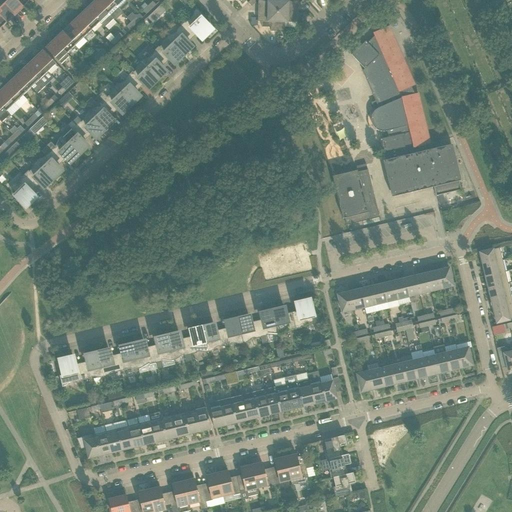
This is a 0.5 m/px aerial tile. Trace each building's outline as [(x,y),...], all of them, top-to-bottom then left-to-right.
[(0,0),(0,22),(3,26),(15,14),(0,0)] [(23,0),(0,0),(15,14),(27,3),(23,0)] [(110,0),(96,0),(96,1),(113,19),(116,20),(121,14),(121,11),(110,0)] [(110,0),(121,11),(129,4),(125,0),(110,0)] [(261,0),(262,1),(258,1),(258,11),(278,12),(278,0),(261,0)] [(278,0),(278,12),(298,12),(298,0),(278,0)] [(113,19),(96,1),(87,9),(105,27),(113,19)] [(148,6),(151,10),(156,5),(152,1),(148,6)] [(151,10),(148,6),(143,11),(146,14),(151,10)] [(159,6),(155,10),(160,16),(165,12),(159,6)] [(185,22),(180,26),(192,38),(196,34),(197,36),(200,39),(203,37),(212,28),(202,18),(204,16),(196,8),(194,11),(192,16),(190,18),(185,22)] [(87,9),(79,17),(92,30),(100,22),(87,9)] [(278,12),(258,11),(258,21),(262,22),(262,26),(271,27),(270,31),(277,32),(278,12)] [(298,12),(278,12),(277,32),(284,32),(284,22),(298,22),(298,12)] [(92,30),(79,17),(71,25),(83,38),(92,30)] [(131,22),(134,25),(139,21),(136,17),(131,22)] [(134,25),(131,22),(126,26),(130,30),(134,25)] [(83,38),(71,25),(63,32),(75,46),(83,38)] [(429,143),(417,94),(414,94),(411,86),(414,85),(388,27),(387,27),(386,26),(386,25),(380,30),(374,33),(375,36),(367,43),(365,41),(351,55),(364,69),(363,70),(362,70),(378,108),(373,112),(371,117),(371,124),(375,129),(381,131),(387,131),(388,137),(380,139),(385,160),(383,161),(392,197),(433,187),(436,196),(437,196),(443,194),(461,190),(459,181),(461,180),(452,144),(430,149),(429,143)] [(168,35),(166,37),(183,55),(190,49),(192,47),(189,44),(188,42),(192,38),(180,26),(175,30),(176,31),(173,33),(168,35)] [(75,46),(63,32),(54,40),(67,53),(75,46)] [(119,33),(115,37),(118,41),(123,36),(119,33)] [(118,41),(115,37),(110,42),(113,46),(118,41)] [(158,46),(154,51),(166,63),(169,60),(170,59),(171,61),(174,64),(177,62),(183,55),(166,37),(164,40),(161,45),(159,47),(158,46)] [(67,53),(54,40),(46,48),(61,64),(69,56),(67,54),(67,53)] [(126,40),(122,43),(127,48),(131,45),(126,40)] [(142,60),(139,62),(157,80),(164,74),(166,72),(163,69),(162,67),(164,65),(166,63),(154,51),(150,47),(146,52),(149,55),(150,56),(147,58),(142,60)] [(98,53),(101,57),(106,52),(103,49),(98,53)] [(35,59),(48,72),(56,64),(44,51),(35,59)] [(101,57),(98,53),(93,58),(96,61),(101,57)] [(110,57),(105,61),(110,67),(115,63),(110,57)] [(48,72),(35,59),(27,67),(39,80),(40,79),(48,72)] [(128,75),(128,76),(140,88),(143,85),(144,84),(145,85),(148,89),(150,87),(157,80),(139,62),(138,64),(135,70),(133,72),(132,71),(128,75)] [(86,64),(82,69),(85,72),(90,68),(86,64)] [(19,74),(31,87),(37,94),(45,86),(40,79),(39,80),(27,67),(19,74)] [(85,72),(82,69),(77,74),(80,77),(85,72)] [(19,74),(10,82),(23,95),(31,87),(19,74)] [(66,91),(70,86),(74,83),(68,76),(60,84),(62,87),(66,91)] [(116,85),(113,87),(131,105),(138,99),(140,97),(137,93),(135,92),(137,90),(140,88),(128,76),(123,80),(124,81),(121,82),(116,85)] [(10,82),(2,90),(15,103),(19,108),(28,101),(23,95),(10,82)] [(66,91),(62,87),(57,92),(61,95),(66,91)] [(102,92),(98,96),(114,113),(116,110),(118,109),(119,110),(122,114),(124,111),(131,105),(113,87),(111,89),(109,94),(107,97),(106,96),(102,92)] [(15,103),(2,90),(0,92),(0,104),(6,111),(15,103)] [(90,110),(87,112),(105,130),(112,124),(114,122),(111,118),(109,117),(111,115),(114,113),(98,96),(93,101),(97,105),(98,106),(95,107),(90,110)] [(51,98),(46,103),(49,106),(54,102),(51,98)] [(60,99),(55,104),(60,109),(65,104),(60,99)] [(49,106),(46,103),(41,108),(44,111),(49,106)] [(0,120),(1,122),(10,114),(6,111),(0,104),(0,120)] [(77,117),(72,122),(88,138),(90,135),(92,134),(93,135),(96,138),(98,136),(105,130),(87,112),(85,114),(83,119),(81,122),(80,121),(80,119),(77,117)] [(29,119),(33,122),(37,118),(34,114),(29,119)] [(43,117),(38,122),(42,127),(47,122),(43,117)] [(33,122),(29,119),(24,123),(28,127),(33,122)] [(70,128),(61,136),(79,155),(85,149),(88,146),(85,143),(83,142),(85,140),(88,138),(72,122),(71,121),(67,125),(70,128)] [(18,130),(13,134),(16,138),(21,133),(18,130)] [(13,134),(8,139),(11,143),(16,138),(13,134)] [(51,142),(46,147),(61,163),(64,160),(66,159),(67,160),(70,163),(72,161),(79,155),(61,136),(59,139),(57,144),(55,146),(54,146),(51,142)] [(11,147),(15,152),(21,147),(16,142),(11,147)] [(38,159),(35,161),(53,180),(59,173),(62,171),(58,168),(57,167),(59,165),(61,163),(46,147),(41,151),(45,155),(46,155),(43,157),(38,159)] [(28,170),(23,175),(35,187),(37,185),(40,183),(41,185),(44,188),(46,186),(53,180),(35,161),(33,164),(31,169),(29,171),(28,170)] [(366,164),(356,166),(357,171),(358,173),(367,170),(366,164)] [(342,219),(344,219),(346,226),(379,218),(368,170),(367,170),(358,173),(357,171),(332,177),(342,219)] [(12,184),(9,186),(16,194),(14,196),(15,197),(24,207),(33,198),(36,196),(32,193),(31,191),(35,187),(23,175),(19,179),(20,180),(17,182),(12,184)] [(483,265),(502,260),(499,248),(480,252),(483,265)] [(502,260),(483,265),(485,276),(505,271),(502,260)] [(437,271),(442,289),(453,286),(449,268),(437,271)] [(437,271),(426,273),(431,291),(442,289),(437,271)] [(505,271),(485,276),(488,288),(508,283),(505,271)] [(426,273),(415,276),(420,294),(431,291),(426,273)] [(420,294),(415,276),(404,279),(409,296),(420,294)] [(404,279),(393,281),(398,299),(409,296),(404,279)] [(393,281),(382,284),(386,302),(398,299),(393,281)] [(508,283),(488,288),(491,299),(511,294),(508,283)] [(382,284),(371,287),(375,304),(386,302),(382,284)] [(375,304),(371,287),(360,289),(364,307),(375,304)] [(364,307),(360,289),(349,292),(353,310),(364,307)] [(353,310),(349,292),(337,295),(342,312),(353,310)] [(511,299),(511,294),(491,299),(494,311),(511,306),(511,299)] [(296,311),(291,312),(295,329),(302,328),(301,327),(308,325),(311,325),(316,326),(319,325),(317,314),(315,314),(314,315),(311,301),(296,305),(297,311),(296,311)] [(511,306),(494,311),(497,323),(511,319),(511,306)] [(284,308),(272,310),(278,335),(281,334),(286,331),(289,330),(289,331),(295,329),(291,312),(288,313),(286,314),(284,308)] [(260,320),(256,321),(260,338),(267,336),(266,335),(269,335),(275,335),(278,335),(272,310),(261,313),(262,319),(260,320)] [(249,316),(237,319),(243,344),(246,342),(251,339),(254,338),(254,339),(260,338),(256,321),(253,322),(251,322),(249,316)] [(225,328),(221,329),(225,346),(232,345),(231,343),(234,343),(240,344),(243,344),(237,319),(226,322),(227,328),(225,328)] [(214,324),(202,327),(208,352),(211,351),(216,348),(219,346),(219,348),(225,346),(221,329),(218,330),(216,331),(214,324)] [(190,337),(186,338),(190,354),(197,353),(196,352),(199,352),(205,352),(208,352),(202,327),(191,330),(192,336),(190,337)] [(412,329),(405,330),(408,341),(413,340),(415,340),(412,329)] [(179,333),(167,336),(173,360),(176,359),(181,356),(184,355),(184,356),(186,362),(192,361),(190,354),(186,338),(183,339),(181,339),(179,333)] [(155,345),(151,346),(155,363),(157,369),(163,367),(161,360),(164,360),(170,361),(173,360),(167,336),(156,338),(157,345),(155,345)] [(144,341),(132,344),(138,369),(141,368),(146,364),(149,363),(149,364),(155,363),(151,346),(148,347),(146,347),(144,341)] [(120,354),(116,354),(120,371),(127,370),(126,369),(129,368),(135,369),(138,369),(132,344),(121,347),(122,353),(120,354)] [(457,350),(461,368),(472,365),(468,347),(457,350)] [(507,349),(504,347),(496,348),(501,368),(507,366),(508,373),(511,372),(511,351),(508,352),(507,349)] [(109,350),(97,352),(103,377),(106,376),(111,373),(114,372),(114,373),(120,371),(116,354),(113,355),(111,356),(109,350)] [(457,350),(446,353),(450,371),(461,368),(457,350)] [(85,362),(81,363),(85,380),(92,378),(91,377),(94,377),(100,377),(103,377),(97,352),(86,355),(87,361),(85,362)] [(446,353),(434,356),(439,373),(450,371),(446,353)] [(304,364),(303,360),(302,356),(294,358),(295,362),(298,361),(299,365),(304,364)] [(434,356),(423,358),(428,376),(439,373),(434,356)] [(74,358),(59,362),(62,375),(61,375),(60,376),(61,384),(62,387),(65,386),(70,383),(73,382),(79,380),(79,381),(85,380),(81,363),(77,364),(76,364),(74,358)] [(423,358),(412,361),(417,379),(428,376),(423,358)] [(412,361),(401,363),(406,381),(417,379),(412,361)] [(401,363),(390,366),(395,384),(406,381),(401,363)] [(390,366),(379,369),(384,387),(395,384),(390,366)] [(379,369),(368,371),(372,389),(384,387),(379,369)] [(372,389),(368,371),(357,374),(361,392),(372,389)] [(318,374),(307,374),(308,379),(310,387),(314,404),(325,401),(321,384),(319,377),(318,374)] [(295,375),(284,378),(286,384),(292,409),(303,406),(297,382),(295,375)] [(332,381),(321,384),(325,401),(337,398),(335,392),(341,391),(338,377),(332,379),(332,381)] [(314,404),(310,387),(308,379),(297,382),(303,406),(314,404)] [(292,409),(286,384),(275,387),(281,412),(292,409)] [(281,412),(275,387),(264,390),(270,414),(281,412)] [(270,414),(264,390),(253,392),(259,417),(270,414)] [(259,417),(253,392),(242,395),(247,420),(259,417)] [(242,395),(231,398),(236,422),(247,420),(242,395)] [(231,398),(220,401),(225,425),(236,422),(231,398)] [(225,425),(220,401),(219,400),(208,403),(214,428),(225,425)] [(110,402),(99,405),(100,409),(101,413),(106,412),(112,410),(110,402)] [(194,410),(199,431),(211,428),(206,407),(194,410)] [(88,408),(76,411),(79,420),(91,417),(88,408)] [(199,431),(194,410),(183,413),(188,434),(199,431)] [(183,413),(172,415),(177,436),(188,434),(183,413)] [(148,415),(138,417),(139,423),(144,445),(155,442),(150,421),(148,415)] [(172,415),(161,418),(166,439),(177,436),(172,415)] [(161,418),(150,421),(155,442),(166,439),(161,418)] [(139,423),(128,426),(133,447),(144,445),(139,423)] [(133,447),(128,426),(117,429),(122,450),(133,447)] [(117,429),(106,431),(111,453),(122,450),(117,429)] [(111,453),(106,431),(95,434),(100,455),(111,453)] [(100,455),(95,434),(77,438),(81,449),(86,448),(88,458),(100,455)] [(326,459),(348,454),(342,455),(340,446),(346,445),(344,435),(324,440),(326,449),(324,450),(326,459)] [(351,464),(348,454),(326,459),(326,460),(329,459),(331,468),(328,468),(331,478),(333,478),(333,477),(353,473),(353,472),(346,474),(344,465),(351,464)] [(306,482),(305,478),(308,477),(307,471),(306,468),(305,465),(305,464),(299,465),(296,455),(285,457),(291,479),(290,479),(292,485),(294,484),(300,484),(305,483),(306,482)] [(291,479),(285,457),(274,460),(277,471),(271,472),(274,485),(281,484),(280,482),(290,479),(291,479)] [(274,485),(271,472),(265,474),(262,463),(251,466),(256,487),(267,485),(267,487),(274,485)] [(256,487),(251,466),(240,468),(243,479),(237,480),(240,493),(242,500),(248,499),(248,497),(258,494),(256,488),(256,487)] [(240,493),(237,480),(231,482),(228,471),(217,474),(222,496),(233,493),(233,495),(240,493)] [(333,477),(333,478),(335,486),(333,487),(335,497),(352,493),(352,492),(351,493),(349,484),(355,482),(353,473),(333,477)] [(222,496),(217,474),(206,476),(209,487),(203,488),(206,502),(213,500),(212,498),(222,496)] [(208,508),(206,502),(203,488),(197,490),(194,479),(183,482),(188,504),(199,501),(201,510),(208,508)] [(183,511),(190,511),(188,504),(183,482),(172,484),(175,495),(169,497),(172,511),(183,511)] [(149,490),(154,511),(172,511),(169,497),(163,498),(160,487),(149,490)] [(141,503),(135,505),(136,511),(153,511),(154,511),(149,490),(138,493),(141,503)] [(364,491),(357,493),(358,497),(362,500),(366,499),(364,491)] [(136,511),(135,505),(129,506),(126,495),(109,500),(111,511),(136,511)]
